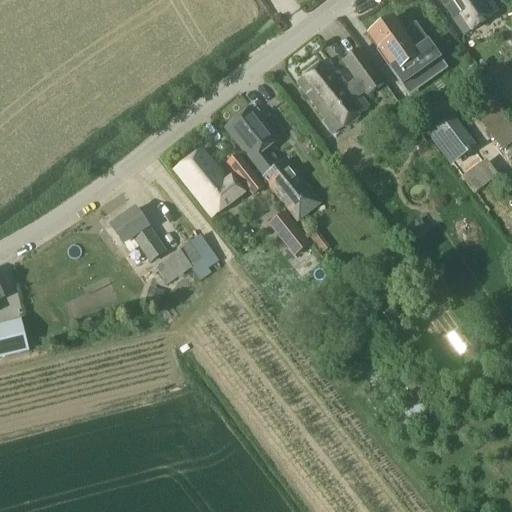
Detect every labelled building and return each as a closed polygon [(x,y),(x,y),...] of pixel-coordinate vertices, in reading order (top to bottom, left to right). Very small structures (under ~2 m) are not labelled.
[(439,0),(463,36),(497,12),(488,0),(439,0)] [(393,19),(369,36),(387,61),(389,61),(395,69),(391,71),(402,86),(439,60),(415,26),(404,34),(393,19)] [(328,61),(297,84),(324,122),(323,124),(332,137),(369,110),(360,97),(365,93),(368,98),(384,86),(359,52),(343,64),(357,82),(348,89),(328,61)] [(227,130),(251,163),(263,179),(261,180),(288,213),(313,194),(287,161),(279,167),(268,150),(278,143),(253,110),(227,130)] [(452,122),(431,138),(452,165),(472,149),(452,122)] [(245,195),(232,179),(229,181),(204,151),(174,173),(211,220),(245,195)] [(263,189),(238,157),(227,166),(252,197),(263,189)] [(471,192),(492,176),(485,166),(463,181),(471,192)] [(124,247),(130,255),(138,250),(150,266),(167,255),(136,211),(110,229),(124,247)] [(309,246),(284,214),(269,226),(295,257),(309,246)] [(419,220),(405,231),(414,243),(428,233),(419,220)] [(154,267),(167,285),(203,260),(189,241),(179,248),(180,250),(154,267)] [(21,321),(0,326),(0,360),(29,353),(21,321)]
